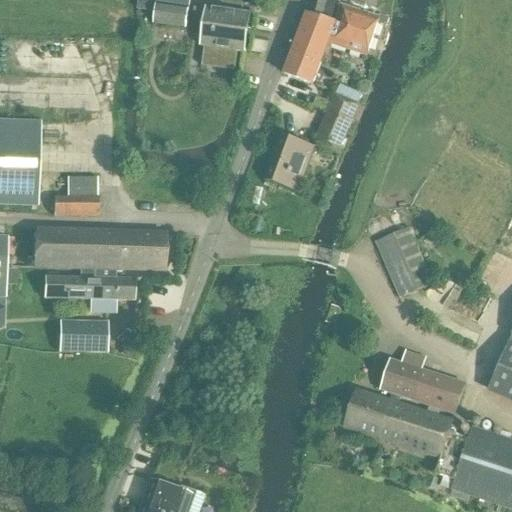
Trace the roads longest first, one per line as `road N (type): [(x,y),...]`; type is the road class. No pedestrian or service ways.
road 1 (unclassified): [(108,511),(296,0)]
road 2 (track): [(0,222),(217,227)]
